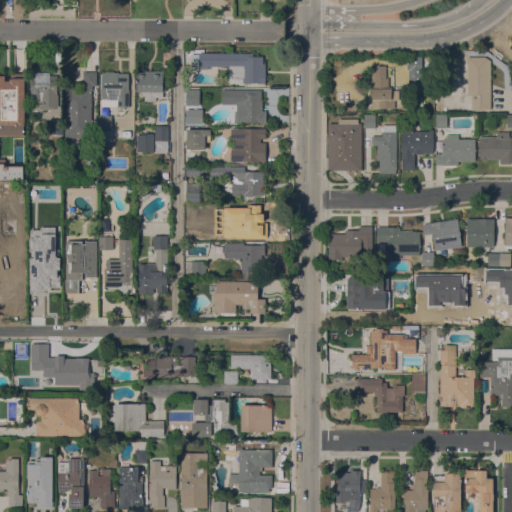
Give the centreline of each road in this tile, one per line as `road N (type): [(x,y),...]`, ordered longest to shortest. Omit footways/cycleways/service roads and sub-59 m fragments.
road 1 (tertiary): [(306,511),(308,0)]
road 2 (residential): [(306,333),(0,330)]
road 3 (residential): [(270,31),(0,28)]
road 4 (residential): [(511,438),(306,438)]
road 5 (residential): [(511,189),(307,198)]
road 6 (motorway): [(307,39),(428,39),(486,18)]
road 7 (motorway): [(482,0),(438,21),(357,24)]
